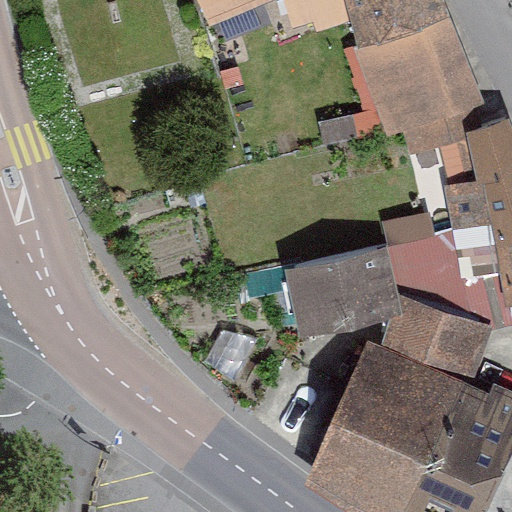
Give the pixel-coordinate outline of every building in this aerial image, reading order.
[(350,0),(203,0),(212,23),(266,0),(285,0),(295,24),(315,17),(319,26),(356,16),(350,0)] [(437,0),(350,0),(356,16),(363,46),(446,24),(437,0)] [(481,102),(446,24),(363,46),(350,51),(382,135),(481,102)] [(474,113),(434,126),(456,227),(495,225),(510,302),(511,302),(511,140),(507,125),(482,133),(474,113)] [(380,255),(290,274),(303,331),(392,312),(380,255)] [(488,331),(400,300),(384,345),(473,375),(488,331)] [(373,351),(319,476),(387,511),(481,511),(511,445),(511,397),(496,390),(491,402),(373,351)]
